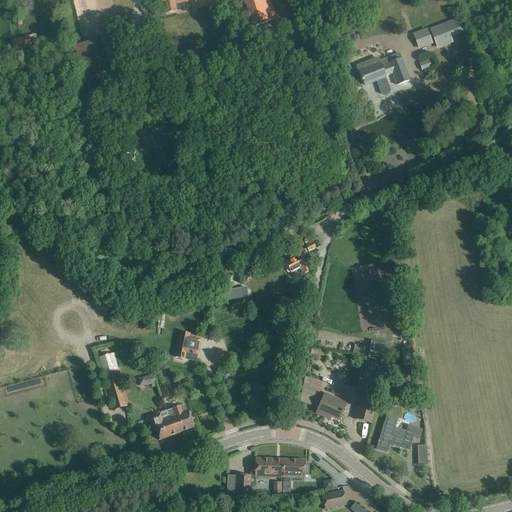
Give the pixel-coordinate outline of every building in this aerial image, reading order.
[(162,0),(165,13),(177,10),(175,3),(186,0),(212,0),(213,2),(220,0),(162,0)] [(244,0),(254,27),(276,20),(269,0),(244,0)] [(458,18),(429,29),(437,49),(453,43),(451,38),(464,33),(458,18)] [(28,35),(11,41),(15,52),(15,53),(32,47),(31,43),(37,42),(36,34),(29,36),(28,35)] [(74,42),(81,73),(103,68),(97,38),(74,42)] [(338,49),(331,52),(334,60),(343,57),(340,48),(338,49)] [(378,57),(356,66),(362,81),(363,81),(364,85),(376,81),(378,84),(381,86),(385,85),(386,81),(385,76),(392,74),(397,85),(410,80),(406,71),(399,53),(380,61),(378,57)] [(424,69),(433,66),(431,59),(421,63),(424,69)] [(313,243),(306,246),(309,252),(316,248),(313,243)] [(294,258),(285,262),(291,274),(300,269),(302,274),(303,273),(304,273),(305,273),(309,272),(309,270),(310,270),(308,267),(312,265),(305,251),(293,257),(294,258)] [(281,298),(279,307),(295,311),(297,301),(281,298)] [(180,333),(175,357),(185,359),(186,353),(197,355),(197,356),(200,340),(189,337),(190,335),(180,333)] [(371,345),(368,355),(387,359),(390,349),(371,345)] [(114,354),(99,358),(103,374),(114,410),(129,406),(118,370),(114,354)] [(358,387),(374,391),(379,371),(376,370),(378,360),(366,357),(358,387)] [(153,374),(137,378),(139,387),(151,384),(152,387),(156,386),(153,374)] [(309,377),(305,387),(322,393),(325,382),(309,377)] [(325,394),(316,414),(325,418),(326,415),(339,420),(346,404),(325,394)] [(361,395),(355,419),(371,424),(377,399),(371,398),(361,395)] [(413,399),(405,407),(411,412),(418,404),(413,399)] [(184,405),(166,411),(168,417),(171,424),(173,424),(177,434),(193,428),(190,418),(188,412),(187,412),(184,405)] [(161,413),(151,417),(153,422),(156,430),(156,431),(159,440),(177,434),(173,424),(171,424),(168,417),(166,411),(161,413)] [(379,440),(376,449),(387,452),(389,444),(409,450),(412,441),(413,438),(419,440),(422,430),(408,425),(406,432),(404,438),(392,435),(394,428),(397,419),(387,416),(379,440)] [(419,445),(420,466),(430,465),(430,445),(419,445)] [(250,476),(250,487),(255,487),(255,477),(279,478),(280,460),(255,459),(255,470),(250,469),(250,476)] [(280,460),(279,478),(283,478),(291,478),(304,479),(305,475),(309,475),(309,465),(305,464),(305,461),(280,460)] [(236,475),(235,495),(249,496),(250,487),(250,476),(236,475)] [(282,493),(282,495),(290,495),(290,485),(291,481),(291,478),(283,478),(282,483),(282,485),(282,493)] [(331,480),(323,482),(324,490),(333,488),(336,487),(334,480),(331,481),(331,480)] [(343,491),(322,496),(325,510),(346,505),(343,491)]
